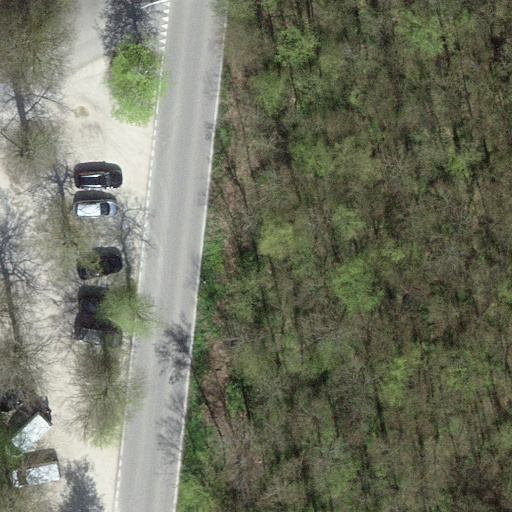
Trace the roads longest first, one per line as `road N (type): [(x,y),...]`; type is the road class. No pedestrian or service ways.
road 1 (tertiary): [(191,0),(142,511)]
road 2 (unclassified): [(0,57),(173,0)]
